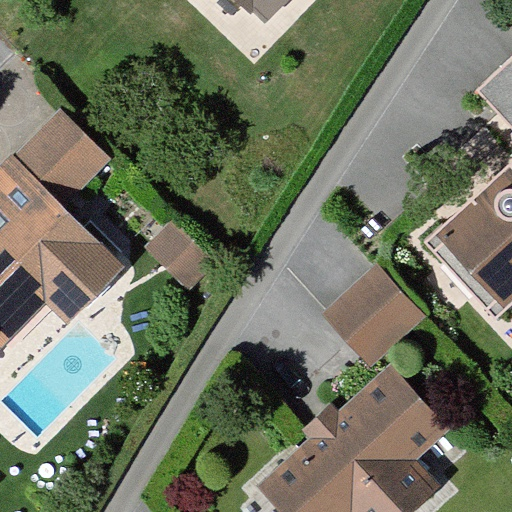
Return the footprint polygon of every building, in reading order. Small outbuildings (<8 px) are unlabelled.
[(213,0),(219,5),(223,0),(241,0),(260,16),(274,0),(289,14),(300,0),(213,0)] [(511,78),(489,99),(511,124),(511,78)] [(130,277),(19,165),(0,184),(0,366),(6,360),(0,354),(0,332),(35,298),(71,335),(130,277)] [(511,185),(448,246),(511,313),(511,185)] [(177,232),(156,256),(197,291),(218,266),(177,232)] [(434,325),(387,273),(335,320),(382,372),(434,325)] [(403,381),(269,504),(276,511),(440,511),(452,502),(426,473),(459,442),(403,381)]
